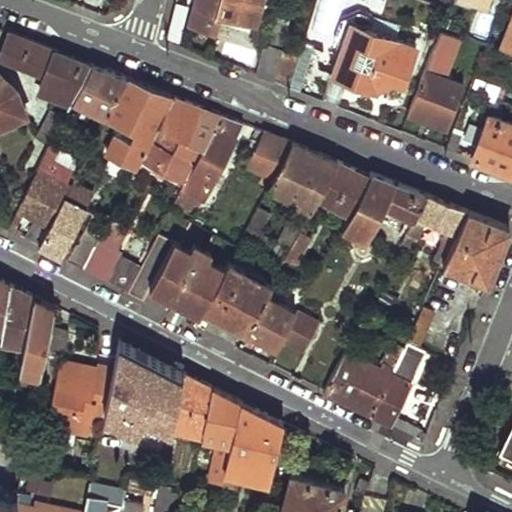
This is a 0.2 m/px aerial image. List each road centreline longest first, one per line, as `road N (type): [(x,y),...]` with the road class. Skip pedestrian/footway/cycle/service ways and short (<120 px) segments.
road 1 (residential): [(0,254),(443,475)]
road 2 (residential): [(138,51),(511,197)]
road 3 (residential): [(443,475),(511,302)]
road 4 (residential): [(0,0),(138,51)]
